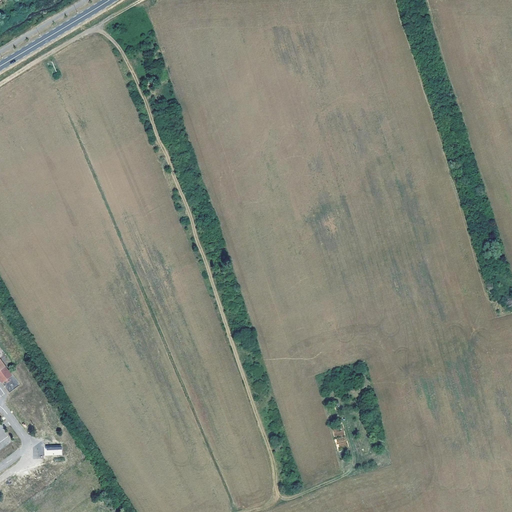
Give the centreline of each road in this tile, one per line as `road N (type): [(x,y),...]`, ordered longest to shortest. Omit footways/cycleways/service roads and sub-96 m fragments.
road 1 (track): [(0,83),(150,0)]
road 2 (secondary): [(0,66),(109,0)]
